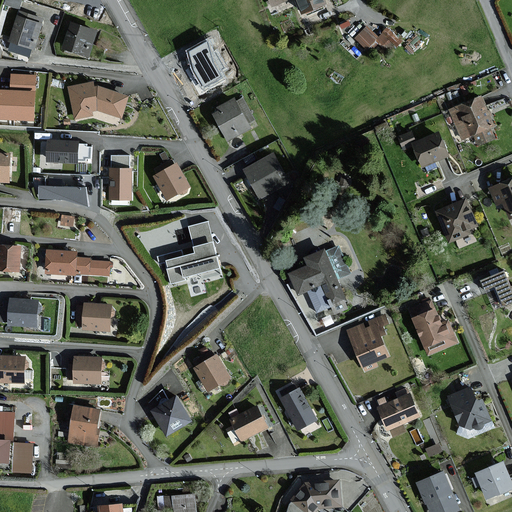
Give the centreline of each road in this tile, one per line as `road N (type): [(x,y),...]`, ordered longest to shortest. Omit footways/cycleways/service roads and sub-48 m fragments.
road 1 (residential): [(158,473),(130,418),(154,294),(94,216),(0,202)]
road 2 (residential): [(192,140),(370,455)]
road 3 (residential): [(511,436),(448,285)]
road 4 (residential): [(160,80),(0,63)]
road 5 (residential): [(370,455),(219,469)]
road 6 (residential): [(147,475),(0,483)]
road 7 (residential): [(57,135),(192,140)]
